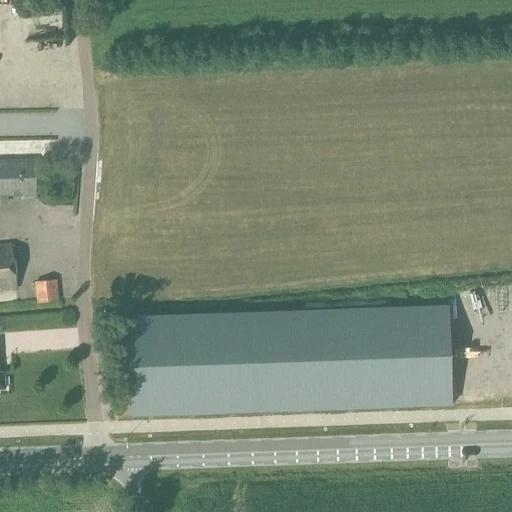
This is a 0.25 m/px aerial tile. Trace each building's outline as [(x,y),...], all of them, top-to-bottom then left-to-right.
[(61,26),(48,27),(50,60),(63,59),(61,26)] [(0,196),(40,196),(40,161),(0,161),(0,196)] [(9,247),(0,247),(0,290),(15,289),(9,247)] [(36,304),(59,301),(57,280),(34,282),(36,304)] [(448,306),(267,312),(270,412),(452,406),(448,306)]
